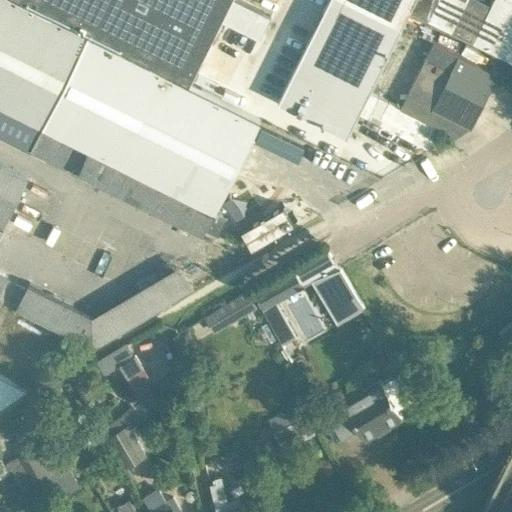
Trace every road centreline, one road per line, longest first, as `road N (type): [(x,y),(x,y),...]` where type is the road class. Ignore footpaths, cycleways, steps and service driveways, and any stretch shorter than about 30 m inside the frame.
road 1 (track): [(145,327),(322,229),(350,237)]
road 2 (unclassified): [(350,237),(462,173)]
